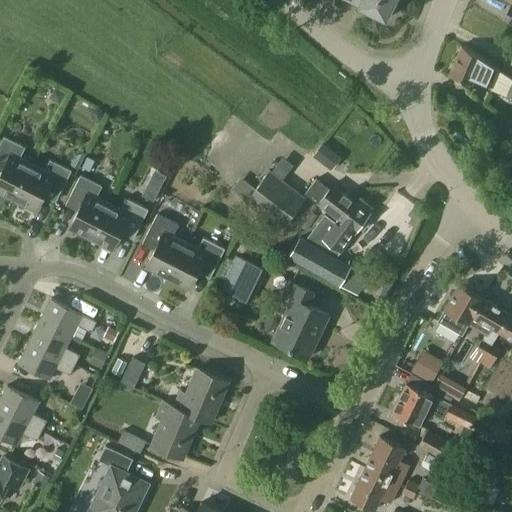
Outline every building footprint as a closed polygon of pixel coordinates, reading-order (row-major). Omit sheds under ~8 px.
[(345,0),(362,8),(386,20),(396,0),(345,0)] [(475,79),(493,87),(492,90),(506,96),(511,82),(511,79),(500,71),(462,46),(450,75),(473,84),(475,79)] [(511,141),(497,130),(474,157),(511,188),(511,141)] [(0,144),(0,170),(2,172),(0,176),(0,192),(14,200),(32,164),(20,158),(25,147),(4,136),(0,144)] [(333,168),(343,156),(325,141),(315,153),(333,168)] [(245,201),(281,229),(305,198),(282,180),(293,165),(283,157),(271,172),(269,170),(245,201)] [(50,160),(44,171),(32,164),(14,200),(36,211),(44,194),(57,200),(71,171),(50,160)] [(143,195),(157,199),(167,171),(149,166),(145,178),(149,179),(143,195)] [(66,205),(79,211),(70,229),(91,239),(109,203),(96,197),(102,186),(81,176),(66,205)] [(319,204),(339,219),(343,222),(353,209),(351,207),(352,205),(355,200),(334,185),(330,189),(316,179),(305,194),(319,204)] [(127,199),(121,210),(109,203),(91,239),(112,250),(121,233),(133,238),(148,210),(127,199)] [(355,200),(352,205),(351,207),(353,209),(343,222),(339,219),(323,240),(331,245),(337,236),(347,244),(371,212),(355,200)] [(143,244),(156,250),(147,268),(167,278),(186,243),(173,236),(179,225),(157,214),(143,244)] [(359,270),(352,265),(301,236),(289,258),(340,286),(348,290),(359,270)] [(203,238),(198,249),(186,243),(167,278),(189,289),(198,272),(210,278),(225,248),(203,238)] [(250,303),(267,270),(237,256),(234,261),(226,257),(217,275),(226,280),(221,289),(250,303)] [(309,358),(329,316),(309,306),(315,292),(289,280),(283,294),(293,298),(273,341),(309,358)] [(475,317),(486,299),(460,284),(445,309),(470,323),(474,316),(475,317)] [(41,320),(72,336),(77,325),(91,332),(97,321),(82,314),(83,314),(52,298),(41,320)] [(486,299),(475,317),(493,327),(488,336),(485,334),(471,358),(481,364),(493,345),(492,344),(499,331),(500,332),(511,314),(486,299)] [(511,314),(500,332),(511,338),(511,314)] [(30,342),(75,365),(80,354),(66,348),(72,336),(41,320),(30,342)] [(75,365),(30,342),(19,364),(50,379),(56,367),(70,374),(75,365)] [(493,345),(481,364),(490,369),(501,349),(493,345)] [(132,357),(121,381),(134,387),(145,363),(132,357)] [(411,371),(432,382),(440,368),(419,357),(411,371)] [(201,417),(200,419),(211,424),(229,381),(198,368),(187,394),(182,392),(176,406),(177,407),(177,408),(201,417)] [(438,376),(433,387),(441,391),(447,381),(438,376)] [(407,383),(392,412),(420,426),(426,412),(443,420),(445,415),(451,404),(434,396),(407,383)] [(0,402),(0,409),(42,430),(47,420),(33,414),(39,401),(8,385),(0,402)] [(183,458),(200,419),(201,417),(177,408),(177,407),(176,406),(164,401),(158,417),(163,419),(152,445),(183,458)] [(451,404),(445,415),(454,419),(472,427),(477,416),(451,404)] [(42,430),(0,409),(0,436),(17,445),(23,433),(37,440),(42,430)] [(117,442),(140,453),(146,441),(123,430),(117,442)] [(427,431),(418,446),(446,460),(454,446),(427,431)] [(400,484),(410,464),(400,459),(406,448),(381,436),(366,467),(400,484)] [(98,460),(114,467),(108,480),(105,478),(89,511),(90,511),(128,511),(134,501),(139,503),(149,483),(126,472),(133,458),(106,445),(98,460)] [(420,467),(441,478),(449,464),(427,452),(420,467)] [(20,487),(29,469),(2,456),(0,460),(0,500),(9,482),(20,487)] [(366,467),(351,498),(375,510),(381,498),(391,503),(400,484),(366,467)] [(419,485),(408,479),(405,486),(416,492),(416,491),(419,485)] [(401,493),(413,499),(416,492),(405,486),(401,493)] [(221,511),(202,502),(197,511),(193,511),(183,507),(180,511),(221,511)]
